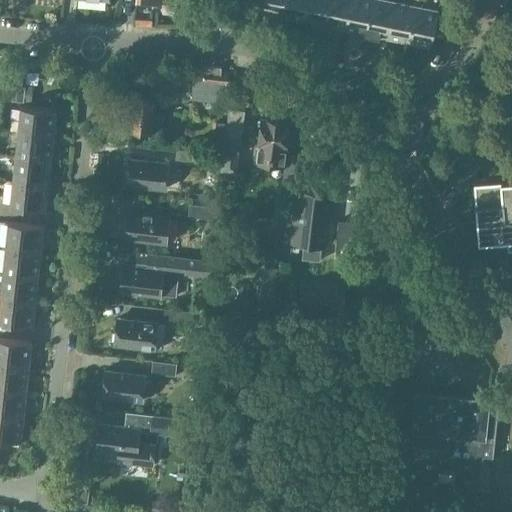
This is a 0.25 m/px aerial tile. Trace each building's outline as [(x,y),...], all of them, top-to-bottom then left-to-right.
[(263,0),(261,12),(283,17),(286,0),(263,0)] [(286,0),(283,17),(304,21),(308,0),(286,0)] [(313,24),(325,27),(330,0),(308,0),(304,21),(313,23),(313,24)] [(337,28),(346,30),(352,0),(330,0),(325,27),(337,29),(337,28)] [(355,33),(367,35),(374,0),(352,0),(346,30),(356,32),(355,33)] [(379,36),(388,38),(396,3),(380,0),(374,0),(367,35),(379,38),(379,36)] [(388,38),(410,43),(417,7),(396,3),(388,38)] [(417,7),(410,43),(432,47),(439,12),(417,7)] [(191,100),(202,101),(226,104),(229,74),(221,73),(221,68),(205,67),(204,75),(193,74),(191,100)] [(24,98),(25,87),(15,86),(13,101),(24,102),(24,98)] [(25,87),(24,98),(31,98),(33,87),(25,86),(25,87)] [(128,130),(150,132),(149,140),(157,141),(160,119),(154,119),(156,103),(132,100),(128,130)] [(20,107),(18,132),(55,136),(57,111),(20,107)] [(227,130),(242,132),(244,112),(228,110),(226,124),(226,130),(227,130)] [(254,165),(284,168),(289,124),(262,120),(258,147),(256,147),(254,165)] [(226,123),(213,122),(211,138),(224,139),(226,130),(226,123)] [(224,139),(225,140),(240,142),(242,132),(227,130),(226,130),(224,139)] [(18,132),(15,157),(52,161),(55,136),(18,132)] [(220,172),(225,173),(224,180),(236,182),(237,175),(240,175),(243,143),(240,142),(225,140),(224,140),(222,151),(220,172)] [(175,162),(203,165),(205,153),(177,150),(175,162)] [(206,163),(220,164),(221,153),(208,152),(206,163)] [(15,157),(13,181),(49,185),(52,161),(15,157)] [(126,185),(168,190),(170,163),(129,159),(126,185)] [(49,185),(13,181),(10,207),(46,211),(49,185)] [(511,183),(475,187),(476,206),(474,206),(474,207),(504,205),(505,221),(511,220),(511,183)] [(294,243),(304,244),(303,259),(319,260),(321,245),(326,246),(331,196),(299,193),(294,243)] [(216,220),(217,207),(189,204),(188,217),(216,220)] [(504,205),(474,207),(474,208),(477,208),(479,244),(508,241),(509,251),(511,250),(511,220),(505,221),(504,205)] [(126,239),(168,244),(171,217),(129,212),(126,239)] [(336,256),(351,258),(354,223),(339,222),(336,256)] [(9,223),(6,248),(42,252),(45,227),(9,223)] [(401,237),(369,234),(367,260),(353,259),(350,287),(366,288),(366,285),(396,288),(401,237)] [(6,248),(3,273),(39,277),(42,252),(6,248)] [(210,277),(212,261),(149,254),(148,268),(124,265),(121,292),(160,296),(160,295),(176,297),(179,273),(210,277)] [(260,269),(259,281),(278,283),(279,271),(260,269)] [(511,282),(511,269),(501,270),(502,283),(511,282)] [(3,273),(0,297),(37,301),(39,277),(3,273)] [(301,285),(298,314),(343,318),(345,288),(301,285)] [(37,301),(0,297),(0,299),(0,322),(34,326),(37,301)] [(164,322),(192,325),(193,313),(165,309),(164,322)] [(164,348),(167,326),(158,325),(159,323),(118,318),(116,333),(116,334),(113,333),(112,341),(115,341),(115,342),(115,345),(156,349),(156,348),(164,348)] [(425,346),(447,382),(472,366),(450,330),(425,346)] [(0,338),(0,364),(30,368),(32,342),(0,338)] [(152,374),(176,377),(177,365),(153,362),(152,374)] [(0,364),(0,389),(27,392),(30,368),(0,364)] [(103,397),(144,402),(147,375),(106,371),(103,397)] [(0,389),(0,414),(24,417),(27,392),(0,389)] [(415,428),(386,425),(379,497),(487,508),(489,490),(479,489),(483,456),(493,457),(498,403),(418,394),(415,428)] [(24,417),(0,414),(0,439),(21,442),(24,417)] [(104,460),(153,465),(155,445),(138,443),(140,428),(100,424),(97,450),(105,451),(104,460)] [(89,490),(71,488),(69,502),(87,504),(89,490)] [(151,511),(183,511),(185,495),(172,494),(171,503),(152,501),(151,511)]
